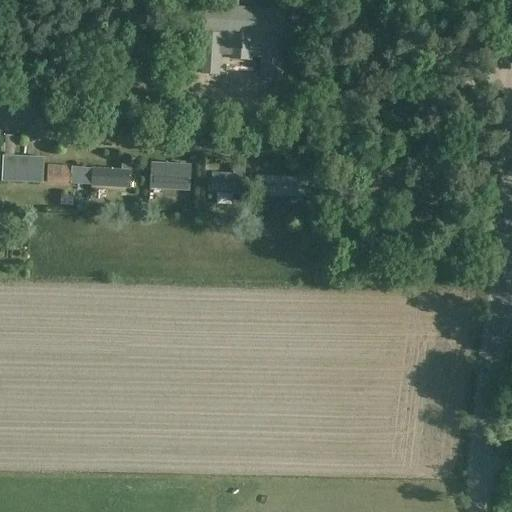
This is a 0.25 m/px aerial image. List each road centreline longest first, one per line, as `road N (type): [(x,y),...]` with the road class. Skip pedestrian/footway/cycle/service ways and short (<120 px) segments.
road 1 (unclassified): [(479,511),(511,161)]
road 2 (unclassified): [(279,150),(29,132),(0,122)]
